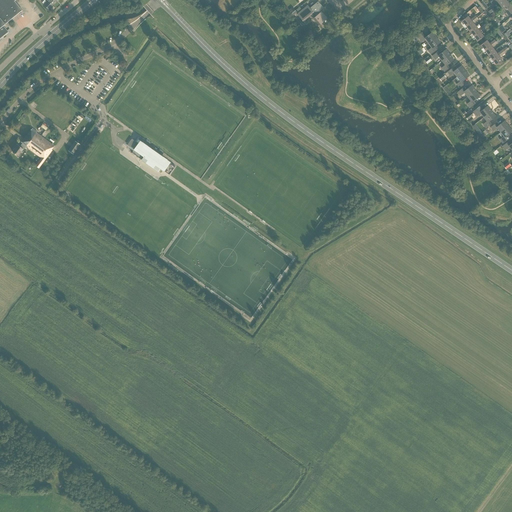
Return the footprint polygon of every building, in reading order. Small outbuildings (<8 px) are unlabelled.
[(0,0),(0,38),(8,32),(3,25),(22,10),(14,1),(15,0),(0,0)] [(46,0),(46,1),(45,0),(43,2),(42,3),(43,4),(45,5),(49,9),(52,5),(46,0)] [(500,14),(511,5),(507,0),(501,5),(504,9),(503,10),(502,9),(499,12),(500,14)] [(321,12),(320,11),(323,8),(318,2),(311,8),(310,9),(307,6),(297,14),(303,22),(311,15),(316,21),(315,21),(319,25),(327,18),(321,12)] [(509,15),(511,12),(511,6),(511,5),(500,14),(502,16),(505,13),(505,12),(506,11),(509,15)] [(477,17),(476,16),(472,18),(473,19),(471,20),(469,16),(462,21),(464,24),(466,27),(477,17)] [(475,22),(479,19),(477,17),(466,27),(467,29),(468,28),(470,31),(476,26),(474,22),(475,22)] [(480,29),(479,30),(476,26),(470,31),(472,34),(471,34),(473,36),(485,27),(484,26),(480,28),(480,29)] [(483,32),(486,29),(485,27),(473,36),(475,39),(475,38),(478,41),(484,36),(482,33),(483,32)] [(437,37),(433,32),(426,37),(422,32),(417,36),(422,42),(426,39),(429,43),(437,37)] [(441,42),(437,37),(429,43),(432,47),(428,50),(431,54),(439,48),(437,45),(441,42)] [(484,51),(496,41),(495,40),(491,42),(492,43),(490,44),(487,40),(481,45),(483,48),(482,48),(484,51)] [(498,43),(496,41),(484,51),(486,53),(489,55),(495,50),(492,47),(494,46),(498,43)] [(450,55),(446,49),(440,54),(438,52),(432,56),(435,60),(439,57),(443,61),(450,55)] [(504,51),(503,50),(499,52),(499,53),(498,54),(495,50),(489,55),(491,58),(490,58),(492,61),(504,51)] [(505,53),(504,51),(492,61),(494,63),(496,65),(503,60),(500,57),(502,55),(502,56),(505,53)] [(454,60),(450,55),(443,61),(446,65),(442,68),(445,71),(450,67),(448,65),(454,60)] [(466,71),(461,65),(455,70),(453,68),(447,72),(451,76),(454,73),(458,77),(466,71)] [(458,77),(456,78),(459,82),(457,84),(460,88),(465,83),(463,81),(470,76),(466,71),(458,77)] [(476,91),(472,85),(466,90),(463,88),(458,92),(461,96),(465,93),(468,97),(476,91)] [(474,101),(480,96),(476,91),(468,97),(471,101),(467,104),(471,108),(476,103),(474,101)] [(477,116),(481,113),(484,117),(492,111),(488,106),(484,109),(481,105),(473,112),(477,116)] [(62,124),(66,126),(68,123),(70,124),(78,111),(72,108),(62,124)] [(484,117),(487,121),(483,124),(486,128),(491,124),(489,121),(496,116),(492,111),(484,117)] [(466,117),(468,120),(469,121),(473,118),(472,116),(474,115),(472,112),(470,114),(466,117)] [(509,126),(505,121),(498,126),(496,123),(491,127),(494,131),(498,128),(501,132),(509,126)] [(473,126),(480,134),(482,132),(475,124),(473,126)] [(509,134),(511,131),(511,130),(509,126),(501,132),(500,134),(503,137),(500,139),(503,143),(511,137),(509,134)] [(39,168),(52,150),(51,150),(54,146),(36,133),(37,132),(32,128),(21,143),(22,144),(20,147),(18,145),(12,151),(18,156),(23,149),(25,146),(41,158),(35,166),(39,168)] [(132,139),(127,145),(138,152),(136,156),(153,168),(155,165),(164,171),(171,163),(166,160),(164,162),(161,160),(163,157),(137,138),(135,141),(132,139)] [(80,145),(75,141),(68,151),(74,154),(80,145)] [(511,142),(510,144),(508,142),(503,146),(506,150),(510,147),(511,150),(511,142)]
